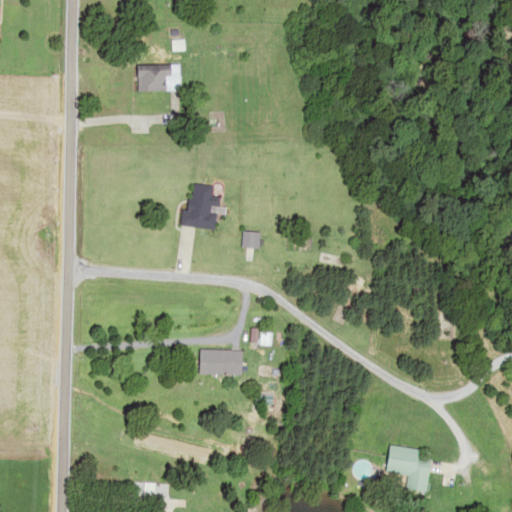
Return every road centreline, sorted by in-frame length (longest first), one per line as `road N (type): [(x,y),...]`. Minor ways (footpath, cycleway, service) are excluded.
road 1 (tertiary): [(65,511),(83,0)]
road 2 (residential): [(73,299),(235,354),(355,349)]
